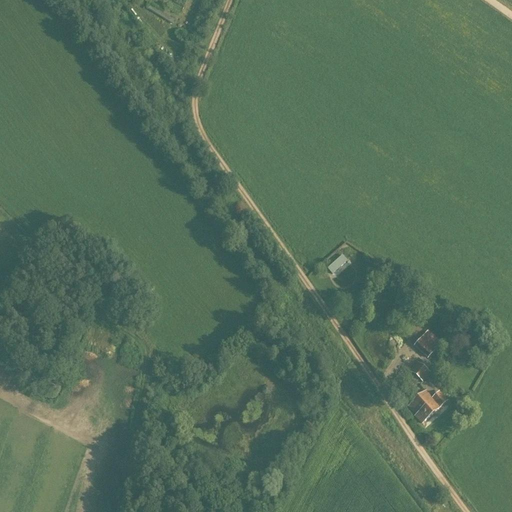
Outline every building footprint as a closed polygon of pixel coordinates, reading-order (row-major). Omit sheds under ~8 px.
[(176,24),(179,18),(152,5),(149,10),(176,24)] [(327,270),(332,275),(344,265),(339,259),(327,270)] [(428,332),(413,347),(426,359),(441,344),(428,332)] [(409,371),(423,383),(430,373),(417,362),(409,371)] [(425,392),(409,407),(416,416),(415,417),(422,424),(440,408),(446,402),(439,393),(432,399),(425,392)]
